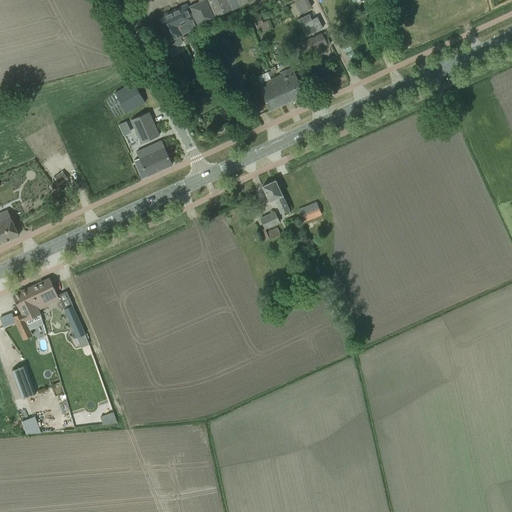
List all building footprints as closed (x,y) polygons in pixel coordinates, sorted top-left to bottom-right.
[(191,7),(199,25),(252,0),(199,0),(201,2),(191,7)] [(300,13),(313,6),(309,0),(299,0),(294,3),(300,13)] [(306,28),(326,20),(317,0),(309,0),(313,7),(306,10),(309,15),(301,18),(306,28)] [(161,25),(160,26),(165,38),(163,39),(168,50),(182,43),(179,37),(183,36),(182,34),(189,31),(197,27),(193,20),(186,5),(164,15),(164,16),(161,18),(162,19),(161,21),(160,22),(161,25)] [(216,31),(206,36),(209,43),(219,38),(216,31)] [(330,44),(325,32),(299,43),(304,55),(330,44)] [(305,94),(292,67),(281,73),(282,75),(276,78),(287,103),(305,94)] [(287,103),(276,78),(258,86),(270,111),(287,103)] [(116,94),(128,113),(144,102),(132,83),(116,94)] [(131,120),(141,143),(159,135),(149,112),(131,120)] [(119,125),(122,132),(130,128),(126,121),(119,125)] [(172,164),(162,142),(152,146),(154,153),(152,154),(135,161),(142,177),(147,175),(172,164)] [(262,186),(267,195),(269,201),(274,199),(281,213),(289,209),(275,180),(262,186)] [(13,199),(9,189),(0,193),(5,203),(13,199)] [(322,215),(317,204),(299,211),(304,222),(322,215)] [(0,213),(0,219),(0,220),(0,219),(0,243),(19,235),(7,210),(0,213)] [(260,219),(265,229),(279,222),(274,212),(260,219)] [(266,232),(270,239),(280,234),(277,227),(266,232)] [(319,264),(313,267),(317,276),(323,273),(319,264)] [(49,278),(31,286),(41,308),(46,306),(43,300),(57,294),(49,278)] [(41,308),(31,286),(13,295),(20,310),(20,309),(22,313),(13,317),(23,339),(32,335),(26,321),(41,314),(39,309),(41,308)] [(76,314),(72,305),(64,309),(68,318),(77,338),(85,334),(76,314)] [(25,365),(12,370),(22,398),(36,393),(25,365)] [(74,427),(75,429),(83,426),(81,418),(95,414),(94,409),(79,413),(79,411),(70,414),(74,427)]
